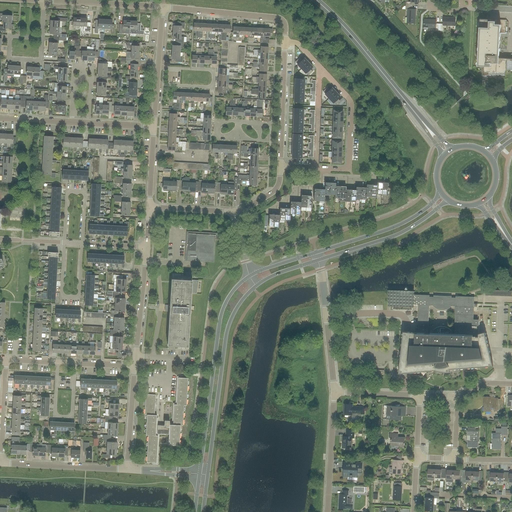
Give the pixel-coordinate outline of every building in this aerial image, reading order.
[(413,6),(406,6),(405,9),(407,9),(407,23),(415,24),(416,10),(412,10),(413,6)] [(4,22),(12,22),(12,16),(3,15),(3,14),(0,13),(0,16),(2,17),(2,19),(4,19),(4,22)] [(443,24),(440,24),(439,31),(443,31),(443,26),(455,26),(455,18),(444,17),(443,24)] [(74,29),(80,29),(81,18),(74,18),(74,24),(70,24),(70,30),(74,31),(74,29)] [(87,19),(81,18),(80,29),(81,29),(81,26),(85,27),(85,29),(87,29),(87,31),(91,32),(91,25),(87,25),(87,19)] [(99,28),(105,29),(106,19),(99,19),(99,27),(95,27),(95,33),(98,33),(99,28)] [(106,19),(105,29),(112,29),(112,34),(115,34),(115,28),(112,28),(112,20),(106,19)] [(439,31),(440,24),(436,24),(436,20),(424,19),(424,28),(436,28),(436,32),(437,32),(437,31),(439,31)] [(490,19),(480,19),(478,66),(484,66),(484,71),(504,73),(506,69),(511,69),(511,58),(511,59),(511,60),(509,60),(509,58),(499,58),(500,33),(505,33),(506,20),(495,19),(494,21),(490,21),(490,19)] [(131,29),(131,21),(124,21),(123,27),(120,26),(119,33),(123,33),(124,32),(126,32),(126,29),(131,29)] [(137,21),(131,21),(131,29),(134,29),(134,32),(136,32),(136,34),(144,35),(144,31),(141,31),(141,26),(137,25),(137,21)] [(12,24),(12,22),(4,22),(3,27),(0,26),(0,31),(5,31),(5,28),(13,29),(13,24),(12,24)] [(173,32),(181,33),(182,28),(185,29),(185,23),(177,22),(176,26),(174,26),(173,32)] [(264,28),(263,42),(269,43),(269,39),(266,38),(266,36),(269,36),(269,33),(272,33),(273,29),(270,29),(269,29),(264,28)] [(176,42),(184,43),(184,40),(186,40),(186,37),(184,37),(181,36),(181,33),(173,32),(173,39),(176,39),(176,42)] [(184,43),(176,42),(175,46),(173,45),(172,52),(180,52),(181,48),(184,48),(184,43)] [(132,52),(139,52),(139,46),(140,46),(140,43),(127,43),(127,48),(132,48),(132,52)] [(76,57),(79,57),(80,51),(79,51),(79,46),(75,46),(75,50),(70,50),(69,59),(76,60),(76,57)] [(80,51),(79,57),(82,57),(82,60),(88,60),(89,51),(90,51),(90,47),(88,47),(87,51),(82,51),(80,51)] [(94,51),(90,51),(89,51),(88,60),(95,61),(95,58),(98,58),(98,52),(96,52),(96,47),(94,47),(94,51)] [(127,61),(139,62),(139,59),(139,52),(132,52),(127,52),(127,58),(122,58),(122,61),(127,61)] [(180,56),(180,52),(172,52),(172,59),(175,59),(175,62),(183,62),(183,56),(180,56)] [(297,65),(301,69),(308,63),(304,58),(302,60),(300,58),(295,62),(298,64),(297,65)] [(131,64),(131,70),(138,71),(138,64),(139,64),(139,62),(127,61),(127,63),(131,64)] [(99,63),(98,70),(108,70),(108,71),(112,72),(112,69),(108,69),(108,64),(99,63)] [(313,67),(308,63),(301,69),(305,73),(306,73),(308,76),(313,72),(310,69),(313,67)] [(14,74),(15,66),(8,66),(8,75),(4,75),(4,82),(7,83),(8,76),(14,77),(14,74)] [(55,69),(59,69),(59,73),(59,74),(68,74),(68,68),(59,67),(59,66),(55,66),(55,69)] [(68,81),(68,74),(59,74),(59,73),(54,73),(54,75),(59,75),(58,80),(68,81)] [(130,82),(130,89),(137,89),(137,82),(138,82),(138,80),(131,79),(130,82)] [(107,89),(106,90),(111,90),(111,88),(107,88),(107,83),(98,82),(97,89),(107,89)] [(58,93),(67,93),(67,87),(58,86),(58,85),(54,85),(53,88),(58,88),(58,92),(58,93)] [(325,94),(329,99),(336,92),(332,88),(330,90),(327,87),(323,91),(325,94)] [(106,94),(106,90),(107,89),(97,89),(97,95),(106,96),(106,97),(110,97),(111,94),(106,94)] [(137,96),(137,89),(130,89),(129,95),(125,95),(125,97),(130,98),(137,98),(137,96)] [(66,100),(67,93),(58,93),(58,92),(53,91),(53,94),(57,94),(57,99),(66,100)] [(174,109),(179,110),(180,92),(175,92),(174,92),(174,97),(172,97),(171,99),(174,99),(174,100),(176,100),(176,102),(174,102),(174,109)] [(340,101),(338,99),(340,96),(336,92),(329,99),(333,103),(336,105),(340,101)] [(0,94),(0,105),(1,106),(1,109),(7,109),(8,100),(9,100),(9,95),(7,95),(6,100),(2,100),(2,95),(0,94)] [(40,102),(39,111),(45,111),(46,108),(49,108),(49,102),(48,102),(49,95),(45,95),(44,102),(40,102)] [(8,100),(7,109),(14,109),(14,100),(15,101),(16,96),(13,96),(13,100),(9,100),(8,100)] [(23,107),(24,97),(19,96),(19,101),(15,101),(14,100),(14,109),(20,110),(21,107),(23,107)] [(34,97),(24,97),(23,107),(26,107),(26,110),(33,111),(33,101),(34,102),(34,97)] [(33,111),(39,111),(40,102),(41,98),(38,97),(38,102),(34,102),(33,101),(33,111)] [(115,115),(121,116),(122,106),(123,106),(123,99),(119,99),(119,102),(120,102),(120,106),(115,106),(112,106),(112,112),(115,112),(115,115)] [(122,106),(121,116),(127,116),(128,107),(129,107),(129,99),(127,99),(126,107),(123,106),(122,106)] [(112,112),(112,106),(112,102),(108,102),(108,105),(103,105),(102,114),(109,115),(109,112),(112,112)] [(133,107),(129,107),(128,107),(127,116),(134,116),(134,113),(137,114),(137,107),(135,107),(136,103),(133,103),(133,107)] [(57,104),(52,104),(52,107),(57,107),(56,112),(66,112),(66,106),(57,105),(57,104)] [(7,134),(6,144),(7,144),(11,144),(11,148),(14,148),(14,144),(16,144),(16,138),(13,137),(13,135),(7,134)] [(53,143),(53,144),(57,144),(58,142),(53,142),(54,137),(44,136),(44,143),(53,143)] [(77,138),(76,147),(77,147),(81,148),(81,152),(83,152),(84,148),(86,148),(86,142),(84,141),(83,141),(83,138),(78,138),(77,138)] [(86,142),(86,148),(87,148),(90,148),(94,148),(93,152),(96,153),(96,148),(95,148),(96,139),(90,139),(89,139),(89,142),(86,142)] [(102,139),(101,149),(102,149),(106,149),(106,153),(109,153),(109,149),(111,149),(111,143),(109,143),(108,143),(108,140),(103,140),(102,139)] [(111,143),(111,149),(115,149),(119,150),(119,154),(121,154),(121,150),(120,150),(121,141),(116,140),(114,140),(114,143),(111,143)] [(127,141),(127,150),(128,150),(131,150),(131,155),(134,155),(134,150),(136,150),(136,144),(133,144),(133,141),(128,141),(127,141)] [(44,143),(43,149),(53,149),(53,151),(57,151),(57,148),(53,148),(53,144),(53,143),(44,143)] [(248,154),(251,155),(259,155),(259,150),(259,149),(251,148),(251,152),(247,152),(248,146),(241,146),(241,154),(244,154),(248,154)] [(53,149),(43,149),(43,155),(53,156),(52,157),(57,157),(57,154),(53,154),(53,151),(53,149)] [(43,155),(43,162),(52,162),(52,163),(56,163),(56,161),(52,161),(52,157),(53,156),(43,155)] [(70,170),(71,170),(71,166),(69,166),(68,170),(63,170),(63,179),(69,179),(70,170)] [(69,179),(75,180),(76,171),(77,171),(77,166),(75,166),(75,171),(71,170),(70,170),(69,179)] [(76,171),(75,180),(82,180),(82,171),(84,171),(84,167),(81,167),(81,171),(77,171),(76,171)] [(87,171),(84,171),(82,171),(82,180),(88,180),(89,171),(90,171),(90,167),(88,167),(87,171)] [(52,169),(42,168),(42,174),(51,175),(51,178),(56,178),(56,174),(52,173),(52,169)] [(182,181),(180,180),(179,190),(182,190),(182,191),(183,191),(183,192),(186,192),(186,191),(189,191),(189,182),(190,182),(190,178),(186,177),(182,179),(182,181)] [(234,185),(228,185),(227,193),(230,194),(230,195),(233,195),(233,194),(234,194),(234,190),(237,191),(238,184),(238,178),(235,178),(234,185)] [(243,178),(238,178),(238,184),(241,184),(241,180),(247,181),(250,181),(249,185),(253,185),(253,186),(256,186),(256,185),(257,185),(257,184),(257,179),(243,178)] [(177,182),(170,181),(170,190),(173,190),(172,191),(176,192),(176,191),(177,191),(177,190),(179,190),(180,180),(177,180),(177,182)] [(198,191),(199,182),(196,181),(196,183),(190,182),(189,182),(189,191),(192,191),(192,192),(195,193),(195,192),(196,192),(196,191),(198,191)] [(208,192),(208,184),(202,183),(202,182),(199,182),(198,191),(202,191),(201,192),(202,192),(202,193),(206,193),(206,192),(208,192)] [(217,192),(218,183),(215,183),(215,184),(208,184),(208,192),(211,192),(211,194),(214,194),(214,193),(215,193),(215,192),(217,192)] [(221,183),(218,183),(217,192),(221,193),(221,194),(225,194),(225,193),(227,193),(228,185),(221,185),(221,183)] [(101,191),(101,192),(105,192),(106,190),(101,189),(102,184),(92,184),(92,190),(101,191)] [(92,190),(91,197),(101,197),(101,198),(105,198),(105,196),(101,196),(101,192),(101,191),(92,190)] [(91,197),(91,203),(101,203),(100,204),(105,205),(105,202),(101,202),(101,198),(101,197),(91,197)] [(96,225),(97,225),(97,220),(95,220),(95,225),(90,224),(89,234),(96,234),(96,225)] [(101,225),(97,225),(96,225),(96,234),(102,234),(102,225),(104,225),(104,221),(101,221),(101,225)] [(102,234),(108,235),(109,225),(110,225),(110,221),(108,221),(107,225),(104,225),(102,225),(102,234)] [(109,225),(108,235),(115,235),(115,226),(116,226),(116,221),(114,221),(114,226),(110,225),(109,225)] [(120,226),(116,226),(115,226),(115,235),(121,235),(121,226),(122,226),(123,222),(120,222),(120,226)] [(121,226),(121,235),(127,236),(128,227),(129,227),(129,222),(126,222),(126,226),(122,226),(121,226)] [(189,233),(187,260),(214,262),(216,235),(189,233)] [(181,274),(173,273),(172,279),(171,305),(166,305),(165,312),(170,312),(168,345),(188,346),(191,293),(197,294),(199,280),(192,280),(181,279),(181,274)] [(117,285),(126,285),(127,279),(121,279),(121,276),(113,275),(113,278),(117,278),(117,285)] [(126,292),(126,285),(117,285),(116,291),(113,291),(112,294),(120,295),(120,292),(126,292)] [(408,332),(403,331),(399,373),(403,373),(406,373),(436,370),(437,371),(439,371),(441,372),(444,372),(447,372),(450,372),(450,369),(493,366),(485,332),(478,333),(479,324),(479,320),(474,319),(474,297),(456,296),(456,298),(452,297),(452,296),(434,295),(434,297),(430,297),(430,295),(415,295),(412,295),(412,293),(391,292),(391,304),(419,305),(418,333),(416,333),(408,332)] [(120,298),(120,295),(112,294),(112,295),(107,294),(107,298),(116,298),(116,304),(125,305),(125,298),(120,298)] [(125,311),(125,305),(116,304),(115,310),(112,310),(111,314),(119,314),(119,311),(125,311)] [(115,317),(115,323),(124,324),(124,318),(118,317),(119,314),(111,314),(111,316),(115,317)] [(124,324),(115,323),(114,330),(110,330),(110,333),(118,333),(118,330),(124,331),(124,324)] [(118,333),(110,333),(110,336),(114,336),(113,343),(123,343),(123,337),(117,337),(118,333)] [(59,344),(60,344),(60,340),(58,340),(58,344),(53,344),(52,352),(59,353),(59,344)] [(123,343),(113,343),(113,349),(109,349),(109,352),(116,353),(117,350),(122,350),(123,343)] [(187,405),(188,378),(178,378),(177,405),(174,404),(173,425),(171,425),(170,445),(179,446),(181,425),(183,426),(184,405),(187,405)] [(156,435),(156,424),(157,415),(154,415),(156,395),(146,394),(145,415),(147,415),(146,435),(148,435),(147,462),(156,463),(158,436),(156,435)] [(494,398),(494,397),(484,397),(484,405),(485,405),(485,407),(484,407),(484,412),(491,412),(491,408),(494,408),(494,411),(498,411),(498,398),(494,398)] [(109,409),(113,410),(119,410),(119,404),(114,403),(114,400),(107,400),(106,403),(110,403),(109,409)] [(365,407),(361,407),(357,407),(357,408),(355,408),(355,407),(353,407),(353,405),(345,404),(344,414),(352,415),(352,416),(357,417),(357,416),(361,416),(361,414),(364,415),(365,407)] [(400,407),(397,406),(387,406),(386,419),(401,420),(402,416),(406,416),(406,407),(400,407)] [(119,410),(113,410),(109,409),(109,416),(106,416),(105,419),(113,419),(113,416),(119,417),(119,410)] [(113,419),(105,419),(105,422),(109,422),(108,429),(118,429),(118,423),(112,423),(113,419)] [(169,434),(170,421),(164,420),(164,425),(158,425),(157,434),(169,434)] [(501,435),(504,435),(508,435),(508,427),(502,427),(502,429),(496,429),(496,433),(492,433),(492,449),(501,449),(501,443),(501,435)] [(478,447),(479,431),(475,431),(475,428),(468,428),(468,435),(471,435),(471,442),(467,442),(467,447),(478,447)] [(118,429),(108,429),(108,435),(104,435),(104,438),(111,439),(112,436),(117,436),(118,429)] [(355,429),(347,429),(346,437),(343,436),(343,442),(343,444),(342,444),(342,448),(351,448),(351,438),(354,439),(355,429)] [(404,447),(405,438),(396,437),(396,434),(389,434),(389,438),(391,438),(390,445),(399,446),(399,447),(404,447)] [(33,455),(39,456),(40,444),(37,444),(37,447),(33,447),(33,444),(33,438),(30,438),(30,444),(30,450),(30,452),(33,452),(33,455)] [(108,442),(107,448),(117,448),(117,442),(111,442),(111,439),(104,438),(104,442),(108,442)] [(40,444),(39,456),(45,456),(46,453),(49,453),(49,445),(46,445),(46,448),(43,447),(43,442),(40,442),(40,444)] [(84,452),(86,452),(86,458),(92,458),(92,451),(89,451),(90,443),(84,443),(84,452)] [(19,445),(19,454),(20,454),(21,454),(26,454),(26,450),(30,450),(30,444),(27,444),(27,446),(19,445)] [(49,445),(49,453),(52,453),(51,456),(52,456),(52,457),(55,457),(55,456),(58,456),(58,448),(53,448),(53,445),(49,445)] [(65,455),(68,455),(68,448),(68,446),(64,446),(64,448),(58,448),(58,456),(61,457),(64,458),(64,457),(65,457),(65,455)] [(72,448),(68,448),(68,455),(71,456),(71,457),(80,458),(80,450),(72,450),(72,448)] [(116,455),(117,448),(107,448),(107,455),(103,454),(103,458),(110,458),(110,455),(116,455)] [(403,464),(403,461),(393,460),(392,468),(390,468),(389,474),(401,474),(401,470),(401,468),(402,469),(402,464),(403,464)] [(361,473),(362,463),(358,463),(345,462),(345,469),(344,469),(343,477),(357,478),(357,473),(361,473)] [(443,478),(444,469),(441,469),(441,470),(438,469),(438,470),(434,469),(434,478),(440,479),(440,478),(443,478)] [(447,469),(444,469),(443,478),(446,478),(446,482),(453,483),(453,479),(453,470),(450,470),(447,470),(447,469)] [(459,483),(462,483),(463,470),(460,470),(460,471),(457,471),(453,470),(453,479),(453,483),(455,483),(455,479),(459,479),(459,483)] [(468,480),(472,480),(472,472),(469,471),(466,471),(466,470),(463,470),(462,483),(468,483),(468,480)] [(472,472),(472,480),(479,481),(479,480),(482,480),(482,471),(479,471),(479,472),(476,472),(472,472)] [(490,481),(497,482),(497,473),(494,473),(490,472),(488,472),(487,481),(490,481)] [(501,473),(497,473),(497,482),(503,482),(506,482),(507,473),(504,472),(504,473),(501,473)] [(402,483),(394,483),(394,486),(393,500),(401,500),(402,494),(401,494),(401,492),(402,492),(402,487),(402,483)] [(348,495),(349,491),(343,491),(342,494),(340,494),(339,498),(340,498),(340,504),(339,504),(339,508),(353,509),(353,504),(352,504),(352,499),(347,499),(347,495),(348,495)] [(425,498),(425,504),(433,505),(434,499),(439,499),(439,496),(430,495),(430,498),(425,498)]
